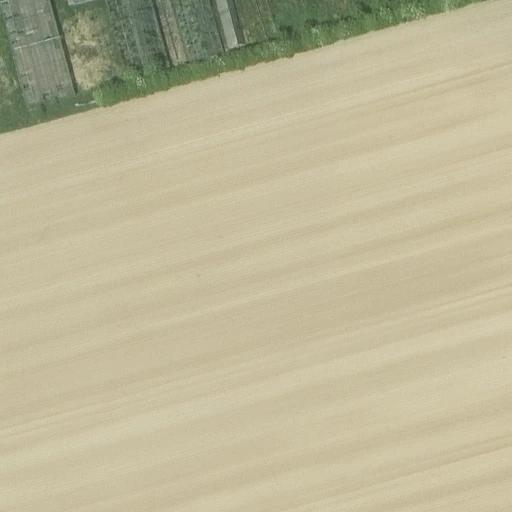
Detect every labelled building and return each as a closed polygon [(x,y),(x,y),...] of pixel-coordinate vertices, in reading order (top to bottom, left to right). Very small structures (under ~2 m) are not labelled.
[(73,98),(46,0),(0,0),(0,13),(26,110),(73,98)] [(69,0),(71,8),(101,0),(69,0)] [(102,0),(125,83),(169,71),(149,0),(169,0),(188,68),(224,59),(207,0),(102,0)] [(243,46),(231,0),(214,0),(228,50),(243,46)] [(379,11),(375,0),(348,0),(354,18),(379,11)]
